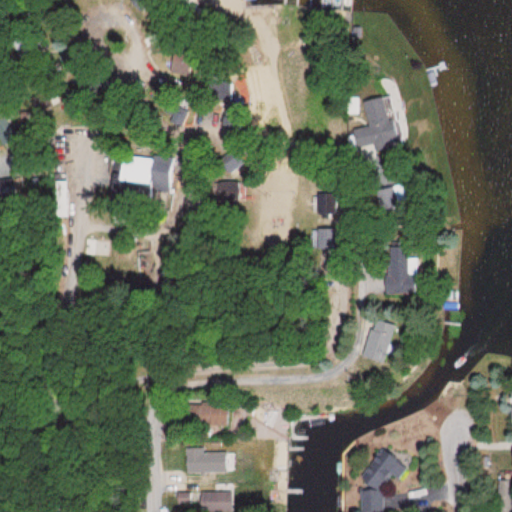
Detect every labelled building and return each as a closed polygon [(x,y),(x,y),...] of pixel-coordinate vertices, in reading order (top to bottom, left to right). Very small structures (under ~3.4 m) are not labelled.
[(410,146),(402,96),(377,100),(386,150),(410,146)] [(369,111),(367,105),(361,108),(363,113),(369,111)] [(131,177),(162,177),(162,185),(180,185),(180,156),(131,156),(131,177)] [(346,217),(346,194),(322,194),(322,217),(346,217)] [(409,276),(420,275),(419,252),(404,253),(405,271),(394,271),(395,292),(410,291),(409,276)] [(377,281),(380,292),(390,289),(387,279),(377,281)] [(374,357),(397,363),(407,325),(384,319),(374,357)] [(511,393),(503,395),(510,435),(511,434),(511,393)] [(191,473),(236,473),(236,449),(191,449),(191,473)] [(367,511),(387,511),(388,478),(411,478),(411,452),(393,452),(393,460),(377,460),(377,481),(382,481),(382,489),(368,489),(367,511)] [(240,511),(241,492),(202,492),(201,511),(240,511)]
